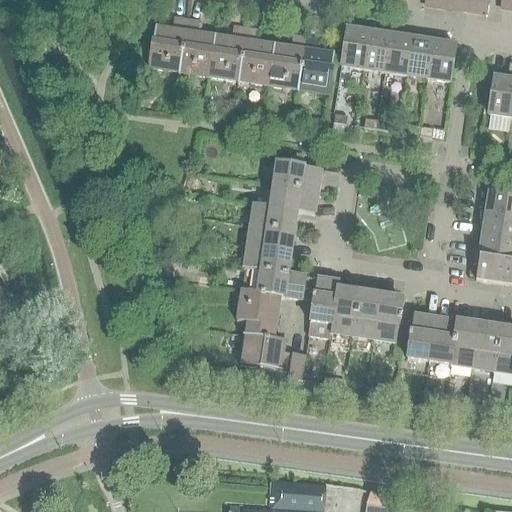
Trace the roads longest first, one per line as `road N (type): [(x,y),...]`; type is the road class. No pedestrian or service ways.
road 1 (tertiary): [(511,460),(162,411),(93,417)]
road 2 (residential): [(0,113),(64,273),(93,417)]
road 3 (residential): [(427,279),(342,266),(337,250),(348,185),(362,173),(442,185)]
road 4 (residential): [(442,185),(471,29)]
